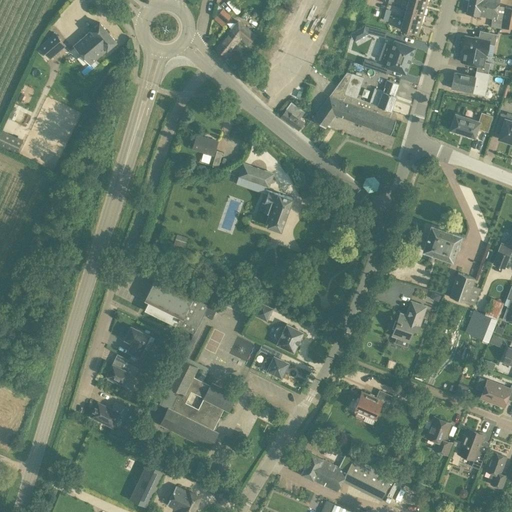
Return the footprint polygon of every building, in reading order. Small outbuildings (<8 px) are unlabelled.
[(409,0),(408,0),(406,10),(423,15),(426,5),(409,0)] [(479,15),(492,18),(496,19),(499,5),(499,0),(469,0),(469,4),(467,12),(479,15)] [(501,28),(511,27),(511,7),(499,5),(496,19),(492,18),(490,26),(501,28)] [(223,9),(217,15),(214,19),(223,27),(231,16),(223,9)] [(406,10),(403,20),(420,25),(423,15),(406,10)] [(238,20),(230,30),(216,48),(226,56),(240,38),(249,45),(256,35),(238,20)] [(403,20),(400,29),(418,34),(420,25),(403,20)] [(100,22),(90,30),(91,31),(74,45),(90,64),(107,49),(117,41),(100,22)] [(66,45),(55,32),(39,46),(50,59),(66,45)] [(460,50),(483,55),(484,47),(490,48),(492,39),(479,37),(478,43),(462,39),(462,42),(460,42),(459,47),(461,47),(460,50)] [(413,49),(397,44),(393,61),(389,59),(388,63),(397,66),(398,63),(408,66),(413,49)] [(477,71),(487,73),(489,64),(481,62),(482,55),(460,51),(460,53),(458,53),(457,58),(459,58),(459,61),(475,64),(474,70),(477,71)] [(454,72),(451,88),(486,95),(490,74),(487,73),(477,71),(476,76),(454,72)] [(393,111),(391,110),(378,105),(345,93),(352,74),(347,72),(341,79),(337,85),(313,118),(326,127),(335,115),(391,135),(396,119),(390,117),(393,111)] [(345,93),(356,97),(363,78),(352,74),(345,93)] [(398,84),(387,80),(384,87),(383,91),(378,105),(391,110),(396,96),(395,95),(398,84)] [(296,116),(295,115),(297,113),(296,112),(299,108),(291,102),(280,117),(298,130),(305,122),(296,116)] [(452,109),(449,122),(473,127),(476,119),(484,121),(487,111),(478,109),(478,114),(452,109)] [(501,113),(497,124),(503,126),(499,138),(511,142),(511,141),(511,114),(507,112),(506,114),(501,113)] [(16,154),(21,145),(23,141),(2,131),(0,134),(0,146),(8,150),(16,154)] [(214,155),(218,141),(197,135),(193,148),(214,155)] [(212,166),(218,168),(223,152),(217,150),(212,166)] [(273,175),(243,165),(238,179),(268,189),(273,175)] [(371,174),(360,184),(369,193),(379,183),(371,174)] [(264,201),(265,202),(265,203),(262,202),(259,209),(272,213),(267,225),(281,230),(293,198),(279,193),(274,192),(269,190),(268,196),(266,195),(264,201)] [(426,240),(423,249),(422,250),(424,251),(453,261),(462,235),(433,225),(432,225),(431,224),(431,226),(428,234),(426,240)] [(511,229),(506,244),(501,242),(493,263),(505,268),(511,250),(511,229)] [(475,278),(458,272),(449,295),(449,296),(475,305),(475,304),(481,288),(473,285),(475,278)] [(167,386),(168,386),(159,404),(168,408),(160,424),(210,449),(219,432),(214,429),(224,409),(229,411),(237,395),(211,382),(210,384),(203,381),(209,368),(188,357),(207,317),(208,316),(212,318),(217,307),(219,309),(220,308),(209,303),(208,305),(194,298),(195,296),(156,277),(144,300),(148,302),(145,309),(168,321),(171,322),(194,334),(191,339),(181,358),(167,386)] [(392,328),(394,328),(392,335),(409,341),(415,323),(420,325),(426,306),(411,301),(406,315),(400,313),(397,320),(395,320),(392,328)] [(261,303),(255,315),(267,320),(273,309),(261,303)] [(497,319),(485,314),(481,324),(493,329),(497,319)] [(277,329),(276,332),(276,335),(277,338),(279,340),(278,344),(294,351),(304,332),(287,324),(285,328),(282,327),(279,328),(277,329)] [(129,342),(130,344),(131,345),(128,350),(139,356),(149,335),(131,326),(125,339),(130,341),(129,342)] [(496,326),(494,332),(501,334),(504,328),(496,326)] [(503,338),(493,334),(490,341),(500,345),(503,338)] [(263,343),(259,350),(270,355),(273,348),(263,343)] [(511,348),(508,347),(503,361),(511,364),(511,348)] [(117,383),(118,381),(123,383),(122,385),(131,389),(136,380),(132,379),(138,368),(127,362),(128,359),(117,353),(112,363),(113,364),(107,375),(109,376),(108,379),(117,383)] [(272,357),(271,357),(270,357),(269,357),(269,358),(268,358),(267,359),(267,360),(266,360),(266,361),(266,362),(265,362),(265,363),(265,364),(265,365),(266,365),(266,366),(266,367),(267,368),(267,369),(268,369),(267,370),(282,377),(289,362),(274,355),(274,357),(273,357),(272,357)] [(510,388),(488,379),(481,397),(504,406),(507,399),(511,400),(511,383),(510,388)] [(362,390),(354,409),(357,410),(355,415),(364,419),(363,420),(373,424),(382,404),(388,406),(393,395),(379,389),(376,396),(362,390)] [(420,396),(407,390),(404,398),(417,403),(418,402),(422,403),(424,398),(420,396)] [(95,407),(93,411),(94,412),(91,416),(113,427),(119,414),(124,416),(127,408),(116,402),(112,409),(98,402),(96,407),(95,407)] [(448,455),(453,442),(445,439),(451,422),(434,416),(426,437),(436,441),(433,449),(448,455)] [(478,449),(484,435),(467,429),(458,452),(474,458),(472,466),(480,469),(486,452),(478,449)] [(507,456),(493,451),(486,470),(494,473),(490,484),(502,488),(507,475),(501,472),(507,456)] [(302,473),(320,482),(337,491),(346,471),(335,465),(312,453),(302,473)] [(393,477),(354,458),(343,479),(382,498),(393,477)] [(165,468),(148,460),(129,499),(147,507),(165,468)] [(395,497),(399,483),(394,481),(389,495),(395,497)] [(176,486),(168,504),(184,511),(192,511),(200,497),(176,486)]
